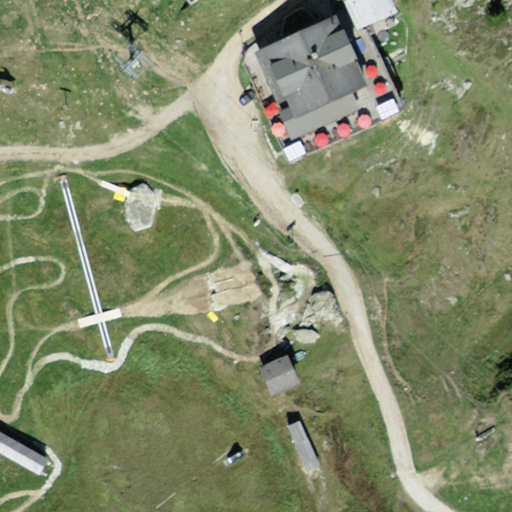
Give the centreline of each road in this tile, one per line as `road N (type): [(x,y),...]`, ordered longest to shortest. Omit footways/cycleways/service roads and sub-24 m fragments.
road 1 (track): [(216,77),(239,131),(352,295),(405,469),(424,498),(448,511)]
road 2 (track): [(216,77),(129,142),(71,153),(0,152)]
